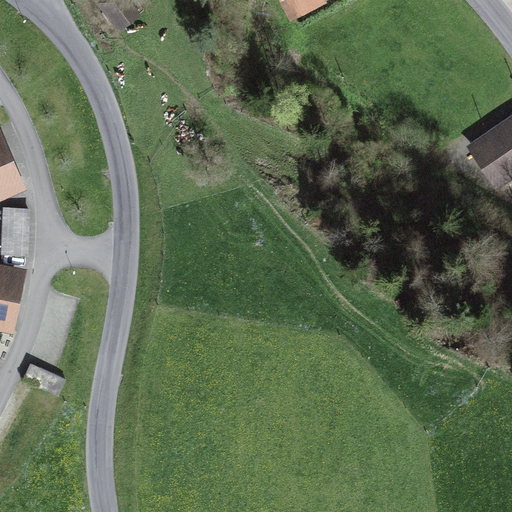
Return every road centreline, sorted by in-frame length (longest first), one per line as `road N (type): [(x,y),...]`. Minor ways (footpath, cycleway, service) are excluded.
road 1 (unclassified): [(31,0),(87,65),(113,116),(130,228),(125,265)]
road 2 (unclassified): [(125,265),(94,465),(100,511)]
road 3 (residential): [(44,249),(40,173),(0,84)]
road 4 (residential): [(0,401),(39,290),(44,249)]
